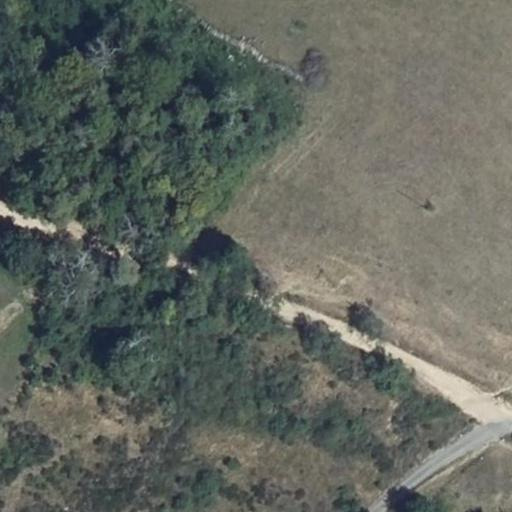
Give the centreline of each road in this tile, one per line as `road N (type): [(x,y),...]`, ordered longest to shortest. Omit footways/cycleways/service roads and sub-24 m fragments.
road 1 (track): [(0,218),(314,323),(511,415)]
road 2 (unclassified): [(367,511),(511,421)]
